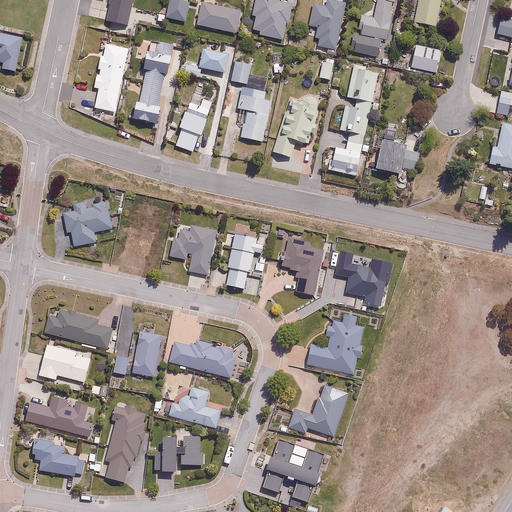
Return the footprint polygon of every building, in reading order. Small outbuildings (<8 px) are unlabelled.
[(108,0),(109,2),(100,0),(91,0),(88,14),(128,24),(134,0),(108,0)] [(190,1),(185,0),(171,0),(168,18),(186,21),(190,1)] [(255,16),(253,30),(260,31),(260,35),(284,39),(287,23),(290,23),(292,10),(295,10),(296,0),(255,0),(253,16),(255,16)] [(327,6),(313,3),(309,27),(318,29),(316,37),(321,38),(320,45),(337,48),(345,4),(328,0),(327,6)] [(377,0),(373,17),(365,15),(361,32),(388,38),(396,0),(377,0)] [(418,0),(414,22),(437,26),(442,0),(418,0)] [(241,9),(204,1),(199,24),(236,32),(241,9)] [(511,11),(503,9),(497,34),(511,37),(511,11)] [(0,32),(0,61),(3,62),(2,68),(16,71),(22,37),(0,32)] [(382,40),(359,36),(356,52),(379,56),(382,40)] [(134,119),(159,125),(163,107),(159,105),(173,46),(158,43),(155,56),(149,55),(134,119)] [(128,48),(106,44),(101,74),(97,73),(94,88),(98,89),(94,108),(116,112),(128,48)] [(230,53),(204,48),(201,64),(184,61),(181,73),(200,77),(202,68),(226,72),(230,53)] [(501,91),(508,51),(495,49),(487,89),(501,91)] [(335,60),(325,58),(320,77),(330,79),(335,60)] [(253,64),(237,59),(231,80),(247,84),(253,64)] [(375,68),(355,63),(347,96),(367,100),(375,68)] [(268,91),(242,86),(237,111),(246,113),(240,137),(264,143),(273,101),(266,100),(268,91)] [(182,130),(176,145),(195,152),(200,137),(202,137),(216,100),(193,91),(179,129),(182,130)] [(511,93),(502,91),(497,117),(510,119),(511,108),(511,93)] [(321,107),(291,98),(274,153),(292,159),(297,143),(309,146),(321,107)] [(365,108),(346,105),(341,131),(361,135),(365,108)] [(511,124),(501,122),(497,148),(493,147),(489,165),(511,169),(511,124)] [(325,157),(323,168),(357,176),(365,144),(348,140),(346,148),(335,145),(332,159),(325,157)] [(408,145),(380,140),(374,170),(403,176),(405,169),(414,171),(418,153),(407,151),(408,145)] [(114,229),(110,203),(62,211),(66,233),(73,232),(75,248),(97,244),(95,232),(114,229)] [(210,277),(218,230),(175,223),(169,258),(187,261),(188,256),(191,256),(188,273),(210,277)] [(271,240),(226,230),(222,248),(232,250),(224,285),(245,290),(250,272),(264,275),(271,240)] [(285,233),(279,258),(285,260),(283,268),(300,272),(296,293),(314,297),(326,243),(285,233)] [(383,307),(389,266),(372,263),(371,270),(348,267),(344,295),(367,298),(366,305),(383,307)] [(49,316),(44,333),(108,352),(115,330),(99,325),(100,321),(61,309),(58,319),(49,316)] [(313,345),(309,365),(355,375),(359,358),(361,359),(365,344),(361,344),(365,328),(357,326),(359,315),(346,312),(344,321),(334,319),(332,326),(329,326),(327,335),(331,336),(328,348),(313,345)] [(154,378),(163,336),(139,331),(133,356),(116,352),(111,372),(135,378),(136,374),(154,378)] [(174,342),(169,363),(232,378),(237,360),(232,359),(235,349),(194,339),(192,346),(174,342)] [(80,352),(46,343),(38,376),(57,380),(58,377),(87,384),(93,358),(79,355),(80,352)] [(165,384),(165,398),(180,398),(180,385),(165,384)] [(334,438),(349,393),(322,384),(312,415),(294,409),(288,427),(307,433),(308,429),(334,438)] [(177,402),(173,417),(217,429),(222,413),(205,408),(209,392),(192,387),(187,405),(177,402)] [(30,401),(25,420),(89,438),(93,423),(85,421),(89,406),(51,396),(48,406),(30,401)] [(163,399),(154,398),(154,411),(162,411),(163,399)] [(114,425),(104,464),(109,466),(106,479),(126,484),(129,470),(132,470),(135,458),(138,459),(141,445),(144,446),(147,431),(144,430),(149,411),(116,403),(111,424),(114,425)] [(184,457),(184,465),(204,465),(204,457),(201,457),(200,437),(184,437),(184,445),(179,445),(178,437),(164,437),(165,455),(155,455),(156,470),(162,470),(162,473),(178,472),(178,454),(187,454),(187,457),(184,457)] [(79,463),(80,456),(66,454),(67,445),(34,439),(31,459),(40,460),(39,470),(77,477),(78,474),(83,475),(85,465),(79,463)] [(325,456),(279,440),(274,456),(272,456),(266,472),(268,473),(263,488),(281,494),(285,481),(296,485),(292,497),(310,503),(315,488),(317,489),(322,474),(319,473),(325,456)] [(457,511),(445,503),(439,511),(457,511)]
